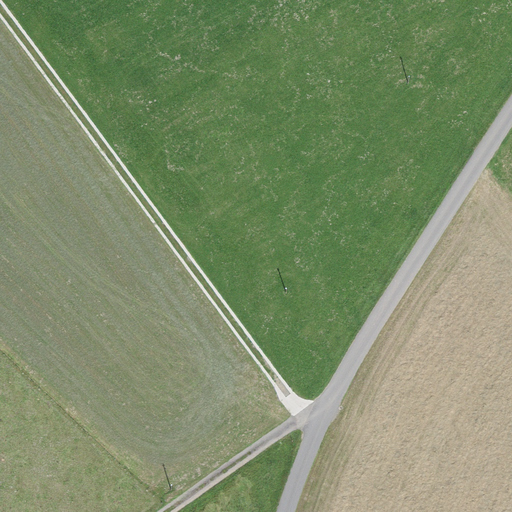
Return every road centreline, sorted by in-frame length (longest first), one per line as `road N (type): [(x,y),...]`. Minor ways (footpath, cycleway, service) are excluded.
road 1 (track): [(168,511),(288,427),(319,421),(279,388),(0,9)]
road 2 (unclassified): [(511,108),(350,363),(286,511)]
